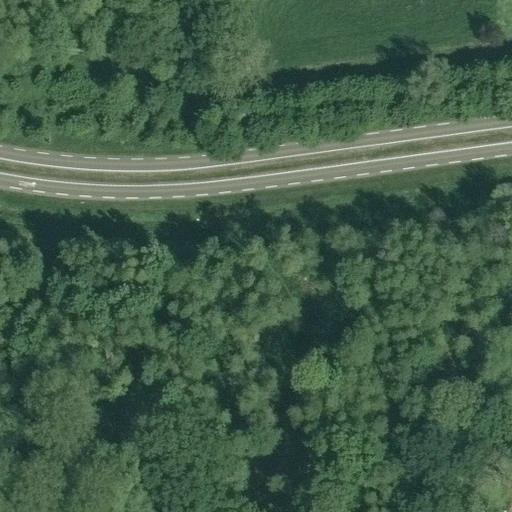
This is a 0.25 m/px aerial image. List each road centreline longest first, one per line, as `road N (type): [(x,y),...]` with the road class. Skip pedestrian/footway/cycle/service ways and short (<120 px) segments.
road 1 (primary): [(511,122),(164,166),(0,152)]
road 2 (primary): [(0,180),(159,193),(511,149)]
